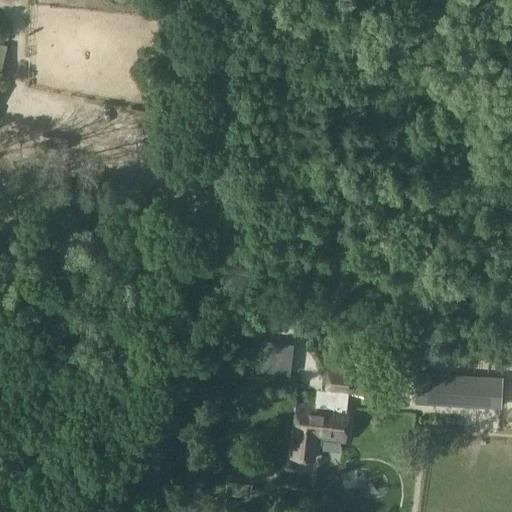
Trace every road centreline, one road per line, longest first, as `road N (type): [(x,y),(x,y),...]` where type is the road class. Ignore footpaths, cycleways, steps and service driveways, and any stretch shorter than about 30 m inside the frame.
road 1 (track): [(180,0),(173,297),(153,511)]
road 2 (track): [(157,422),(0,423)]
